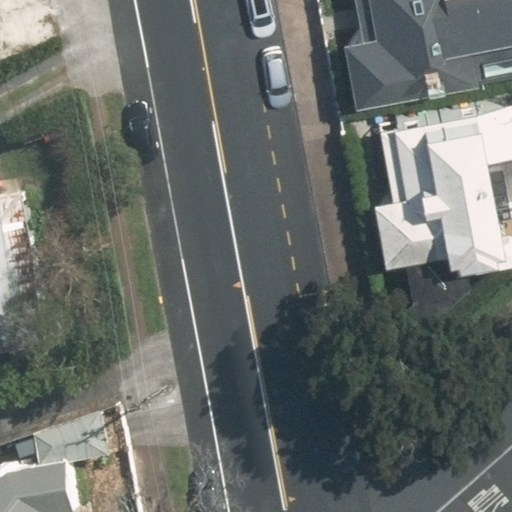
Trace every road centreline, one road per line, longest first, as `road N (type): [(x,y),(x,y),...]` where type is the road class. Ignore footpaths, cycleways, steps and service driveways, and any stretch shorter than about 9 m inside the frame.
road 1 (tertiary): [(200,0),(292,511)]
road 2 (residential): [(511,418),(401,511)]
